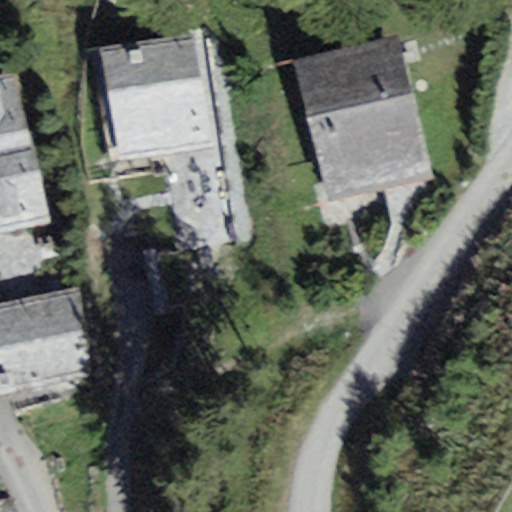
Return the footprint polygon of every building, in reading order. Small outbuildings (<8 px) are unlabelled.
[(393,38),(284,68),(322,209),(431,179),(393,38)] [(202,40),(89,57),(107,167),(219,149),(202,40)] [(17,84),(0,86),(0,236),(43,228),(17,84)] [(71,280),(0,296),(0,409),(96,387),(71,280)] [(11,511),(5,486),(0,487),(0,511),(11,511)]
